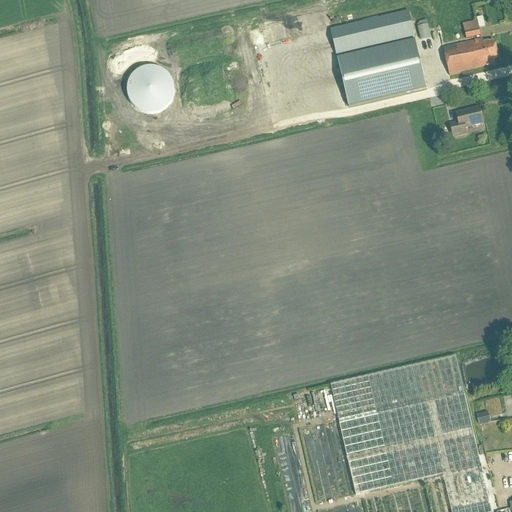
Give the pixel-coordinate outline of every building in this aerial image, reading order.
[(408,13),(330,31),(336,59),(415,40),(408,13)] [(463,27),(466,41),(481,37),(477,23),(463,27)] [(431,41),(427,26),(417,29),(421,44),(431,41)] [(415,40),(336,59),(348,108),(427,90),(415,40)] [(481,42),(443,51),(449,78),(459,75),(459,74),(495,65),(494,61),(499,60),(495,43),(489,44),(489,43),(483,44),(482,43),(481,42)] [(450,127),(453,139),(466,136),(465,131),(483,127),(479,110),(456,115),(458,125),(450,127)] [(456,357),(331,386),(339,424),(464,395),(456,357)] [(491,511),(464,395),(339,424),(356,496),(443,476),(451,511),(491,511)]
